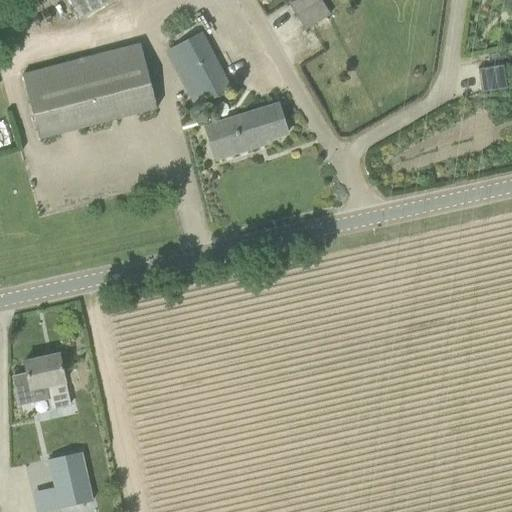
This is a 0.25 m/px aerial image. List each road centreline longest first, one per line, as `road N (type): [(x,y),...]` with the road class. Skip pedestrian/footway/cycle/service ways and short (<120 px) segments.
road 1 (tertiary): [(0,301),(376,219)]
road 2 (residential): [(340,157),(438,102),(448,86),(460,0)]
road 3 (residential): [(249,0),(340,157)]
road 4 (tertiary): [(376,219),(511,188)]
